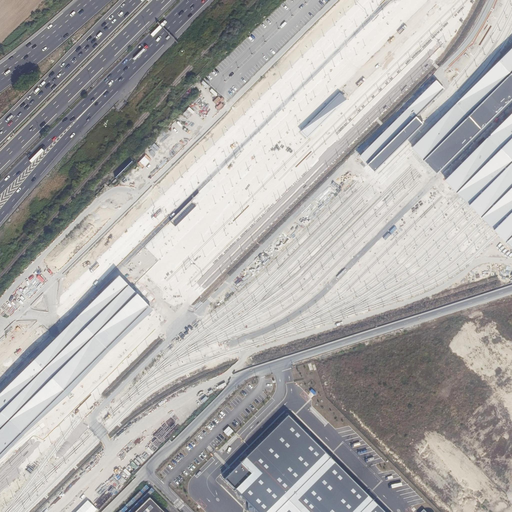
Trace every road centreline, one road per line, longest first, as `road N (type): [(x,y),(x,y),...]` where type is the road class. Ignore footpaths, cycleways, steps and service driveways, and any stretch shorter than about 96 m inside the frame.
road 1 (motorway): [(0,161),(161,0)]
road 2 (motorway): [(134,0),(0,133)]
road 3 (motorway): [(0,217),(107,88)]
road 4 (motorway): [(0,188),(107,88)]
road 5 (motorway): [(107,88),(196,0)]
road 6 (motorway): [(93,0),(0,77)]
